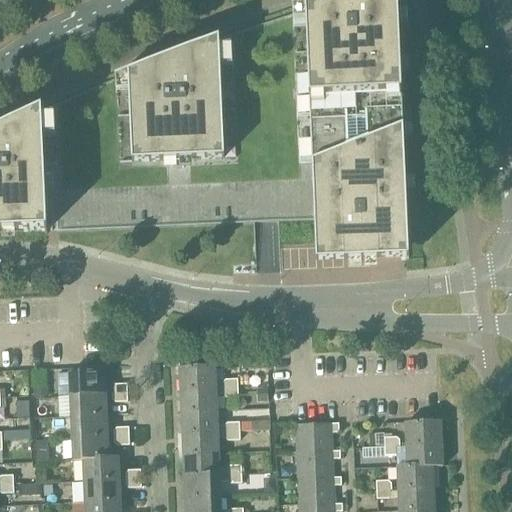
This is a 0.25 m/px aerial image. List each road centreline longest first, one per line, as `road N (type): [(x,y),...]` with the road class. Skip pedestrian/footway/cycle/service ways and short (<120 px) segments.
road 1 (residential): [(158,511),(143,355),(151,288)]
road 2 (residential): [(511,276),(299,309)]
road 3 (residential): [(299,309),(394,324),(511,324)]
road 4 (residential): [(0,257),(151,288)]
road 5 (secondary): [(0,63),(125,0)]
